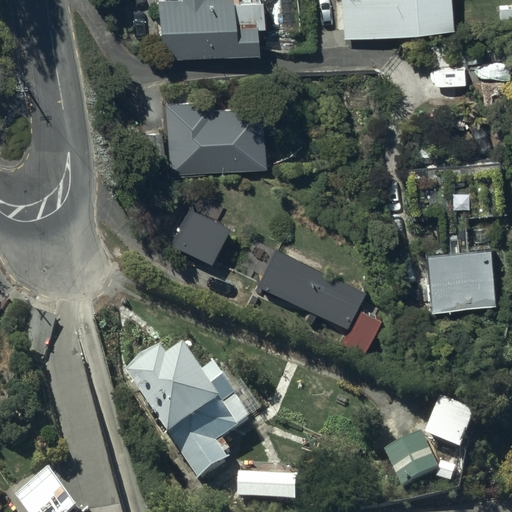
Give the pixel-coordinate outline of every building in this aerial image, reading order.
[(263,2),(233,4),(233,0),(169,0),(158,1),(162,59),(259,52),(257,27),(265,27),(263,2)] [(452,0),(340,0),(342,38),(452,35),(451,8),(453,8),(452,0)] [(511,5),(498,6),(498,25),(511,24),(511,5)] [(214,101),(165,104),(170,174),(264,169),(261,132),(275,132),(274,108),(215,111),(214,101)] [(227,212),(189,193),(171,231),(209,249),(227,212)] [(495,304),(487,232),(419,239),(426,311),(495,304)] [(364,278),(273,234),(254,274),(344,318),(364,278)] [(160,356),(130,376),(136,385),(133,386),(201,487),(233,465),(231,461),(235,459),(226,446),(256,426),(219,373),(204,383),(190,362),(173,374),(160,356)] [(480,416),(441,401),(425,440),(465,456),(480,416)] [(422,436),(385,452),(402,490),(439,473),(422,436)]
